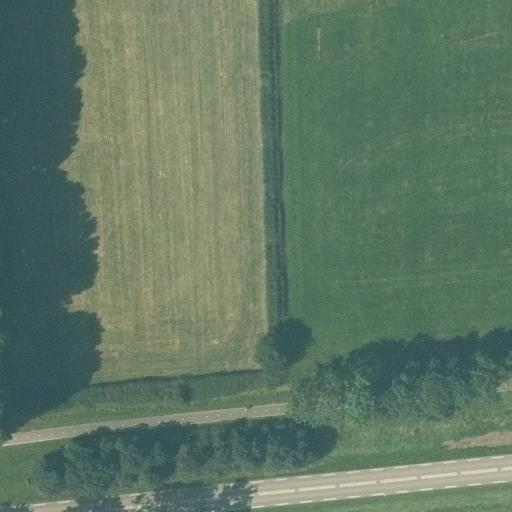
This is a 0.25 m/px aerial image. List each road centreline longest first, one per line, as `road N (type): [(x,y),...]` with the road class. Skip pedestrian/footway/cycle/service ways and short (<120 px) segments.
road 1 (secondary): [(511,474),(109,511)]
road 2 (unknown): [(0,225),(10,314),(0,395)]
